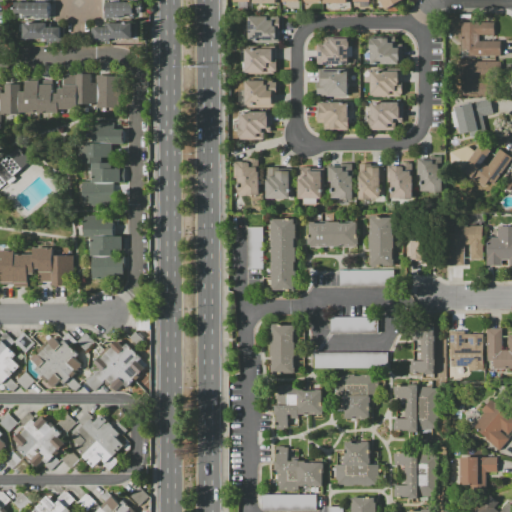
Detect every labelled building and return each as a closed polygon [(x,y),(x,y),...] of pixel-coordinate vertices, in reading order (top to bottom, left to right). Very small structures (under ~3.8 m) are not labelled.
[(381,0),(403,0),(386,9),(381,0)] [(48,2),(51,2),(51,18),(37,18),(37,16),(31,16),(31,14),(21,14),(21,13),(15,13),(15,2),(35,2),(48,2)] [(105,2),(118,2),(133,2),(133,14),(126,14),(126,16),(120,16),(120,18),(105,18),(105,2)] [(278,43),(271,43),(271,41),(249,41),(249,17),(268,17),(268,21),(274,21),(274,24),(278,24),(278,43)] [(461,22),(494,22),(494,35),(478,35),(478,41),(501,41),(501,56),(470,56),(470,50),(460,50),(461,22)] [(24,23),(47,24),(47,28),(61,28),(61,39),(24,39),(24,23)] [(132,24),(132,39),(94,39),(94,27),(108,27),(108,23),(132,24)] [(318,64),(318,34),(333,34),(333,36),(350,36),(350,46),(352,46),(352,57),(348,57),(348,64),(318,64)] [(371,36),(396,36),(396,44),(402,44),(402,64),(371,64),(371,36)] [(245,49),(275,49),(275,59),(277,59),(277,72),(274,72),(274,74),(245,74),(245,49)] [(500,61),(500,74),(479,74),(479,82),(495,82),(495,95),(461,95),(461,67),(469,67),(469,61),(500,61)] [(349,95),(318,95),(318,82),(319,82),(319,68),(349,68),(349,95)] [(401,96),(370,96),(370,69),(401,69),(401,96)] [(77,74),(92,74),(92,82),(97,82),(97,104),(77,104),(77,75),(77,74)] [(59,88),(64,88),(64,75),(77,75),(77,104),(77,105),(72,105),(72,109),(59,109),(59,93),(59,88)] [(97,104),(97,82),(97,76),(118,76),(118,107),(97,107),(97,104)] [(246,80),(275,80),(275,107),(246,107),(246,80)] [(21,114),(21,91),(26,91),(26,81),(39,81),(39,84),(39,113),(39,114),(21,114)] [(21,84),(21,91),(21,114),(1,114),(1,93),(6,93),(6,84),(21,84)] [(39,84),(53,84),(53,93),(59,93),(59,109),(59,113),(39,113),(39,84)] [(491,98),(494,113),(482,116),(487,134),(472,137),(470,132),(461,134),(454,107),(491,98)] [(349,102),(349,129),(325,129),(325,123),(317,123),(317,102),(349,102)] [(370,130),(370,102),(402,102),(402,122),(396,122),(396,130),(370,130)] [(270,112),(270,132),(264,132),(264,140),(239,140),(239,112),(270,112)] [(94,123),(115,123),(115,130),(124,130),(124,144),(113,144),(94,144),(94,123)] [(511,158),(488,190),(462,170),(482,142),(493,150),(482,164),(486,167),(500,149),(511,158)] [(94,144),(113,144),(113,163),(92,163),(83,163),(83,144),(94,144)] [(31,161),(14,176),(16,178),(9,184),(7,182),(1,187),(0,185),(0,164),(20,147),(31,161)] [(418,158),(432,159),(432,157),(444,157),(444,193),(418,193),(418,158)] [(259,158),(258,193),(238,193),(238,178),(234,178),(235,161),(238,161),(238,158),(259,158)] [(388,166),(402,166),(402,164),(403,164),(403,162),(410,162),(410,164),(413,164),(413,199),(387,199),(388,166)] [(113,163),(113,168),(121,168),(121,182),(115,182),(92,182),(92,163),(113,163)] [(352,164),(352,199),(332,199),(332,174),(329,174),(329,164),(352,164)] [(360,164),(384,164),(384,182),(379,182),(379,198),(359,198),(360,164)] [(268,167),(294,167),(294,199),(268,199),(268,167)] [(299,198),(299,167),(314,167),(314,168),(324,168),(324,198),(317,198),(317,204),(303,204),(304,198),(299,198)] [(92,182),(115,182),(115,194),(112,194),(112,206),(83,206),(83,182),(92,182)] [(484,215),(483,259),(470,259),(470,258),(465,258),(465,265),(450,265),(450,226),(470,226),(470,214),(484,215)] [(93,237),(85,238),(84,217),(111,217),(111,225),(118,225),(118,237),(93,237)] [(395,218),(395,266),(369,266),(370,217),(395,218)] [(272,220),(296,220),(296,290),(271,290),(272,220)] [(358,247),(308,247),(309,221),(358,222),(358,247)] [(488,237),(498,237),(498,226),(511,226),(511,265),(509,265),(509,260),(502,260),(502,265),(487,264),(488,237)] [(264,269),(247,268),(247,227),(265,227),(264,269)] [(408,260),(409,244),(411,244),(412,230),(427,230),(427,260),(408,260)] [(93,257),(93,237),(118,237),(127,237),(127,251),(114,251),(114,256),(93,257)] [(55,281),(41,280),(42,270),(35,270),(34,256),(35,249),(55,250),(55,256),(55,281)] [(16,283),(2,282),(3,272),(0,272),(0,251),(17,252),(17,255),(16,283)] [(35,270),(35,274),(29,274),(29,283),(16,283),(17,255),(34,256),(35,270)] [(55,256),(77,257),(76,277),(69,277),(69,286),(54,286),(55,281),(55,256)] [(114,256),(126,256),(126,280),(93,281),(93,257),(114,256)] [(393,270),(393,287),(340,286),(340,270),(393,270)] [(329,334),(329,315),(378,316),(378,334),(329,334)] [(137,330),(137,317),(150,317),(150,330),(137,330)] [(271,323),(296,323),(296,373),(270,372),(271,323)] [(434,326),(434,373),(410,373),(410,361),(421,361),(421,340),(410,340),(410,327),(434,326)] [(488,329),(502,329),(502,350),(508,350),(508,335),(511,335),(511,369),(493,369),(493,362),(488,362),(488,329)] [(482,334),(483,370),(469,370),(469,368),(450,368),(450,331),(465,330),(465,334),(482,334)] [(0,338),(6,332),(15,341),(9,347),(16,355),(14,358),(21,365),(9,377),(18,385),(11,392),(0,381),(0,338)] [(129,337),(135,332),(145,341),(139,347),(129,337)] [(24,333),(35,344),(26,352),(15,341),(24,333)] [(34,368),(38,365),(31,358),(37,353),(39,355),(40,354),(37,351),(46,343),(48,346),(50,344),(48,342),(54,336),(61,343),(64,339),(79,354),(75,358),(83,366),(77,372),(75,370),(70,375),(80,385),(74,392),(66,383),(64,385),(60,381),(53,388),(34,368)] [(96,373),(100,369),(93,363),(99,357),(101,359),(112,348),(110,346),(116,340),(123,347),(126,343),(141,358),(137,362),(145,370),(139,376),(137,374),(132,379),(133,381),(127,387),(124,384),(115,392),(96,373)] [(314,352),(387,353),(387,369),(314,369),(314,352)] [(16,380),(26,371),(35,381),(26,390),(16,380)] [(345,418),(345,403),(343,403),(343,395),(337,395),(337,376),(343,376),(343,374),(354,375),(354,376),(361,376),(361,374),(371,375),(371,376),(379,376),(378,396),(370,396),(370,418),(345,418)] [(323,413),(299,413),(299,419),(288,419),(288,430),(276,430),(276,384),(302,384),(302,389),(324,389),(323,413)] [(393,385),(438,385),(439,431),(394,431),(394,418),(399,418),(399,410),(405,410),(405,398),(393,398),(393,385)] [(473,427),(485,413),(482,411),(492,399),(511,416),(511,430),(508,435),(501,429),(500,431),(508,438),(499,449),(473,427)] [(71,444),(75,441),(71,438),(83,426),(78,421),(88,411),(97,420),(103,415),(108,421),(106,423),(107,424),(114,418),(127,431),(119,440),(124,445),(118,451),(116,449),(115,450),(117,452),(113,457),(118,461),(109,470),(103,465),(105,462),(102,459),(94,467),(71,444)] [(0,423),(9,413),(18,422),(8,432),(0,423)] [(58,423),(67,414),(76,423),(66,432),(58,423)] [(16,449),(20,445),(13,437),(19,431),(22,434),(26,429),(24,427),(32,419),(35,423),(42,416),(48,422),(50,421),(62,434),(59,437),(66,445),(59,452),(57,450),(52,454),(59,461),(51,468),(43,460),(35,468),(16,449)] [(0,431),(3,434),(0,436),(0,437),(8,445),(2,451),(0,449),(0,431)] [(337,485),(337,464),(344,464),(344,441),(353,441),(353,443),(361,443),(361,441),(371,441),(370,464),(380,464),(380,485),(368,485),(368,486),(361,486),(361,485),(353,485),(353,486),(344,486),(344,485),(337,485)] [(276,446),(289,447),(289,459),(299,459),(299,461),(307,461),(307,463),(324,463),(323,486),(299,486),(299,490),(295,490),(295,492),(285,492),(285,490),(276,490),(276,470),(275,470),(275,461),(276,461),(276,446)] [(4,459),(13,450),(22,460),(13,468),(4,459)] [(394,453),(436,453),(436,497),(393,497),(394,486),(405,486),(405,465),(394,465),(394,453)] [(497,457),(497,472),(486,472),(486,489),(461,489),(461,475),(456,475),(456,461),(461,461),(461,457),(497,457)] [(140,506),(130,496),(139,487),(149,497),(140,506)] [(0,511),(0,491),(2,490),(11,499),(3,507),(8,511),(0,511)] [(96,511),(106,502),(101,496),(107,490),(119,503),(123,499),(135,511),(96,511)] [(88,510),(79,501),(87,493),(95,502),(88,510)] [(24,511),(15,502),(23,494),(32,503),(24,511)] [(32,511),(41,503),(43,505),(44,504),(42,501),(48,495),(55,503),(59,499),(71,511),(32,511)] [(317,495),(317,511),(262,511),(262,495),(317,495)] [(511,505),(511,511),(476,511),(490,495),(499,502),(495,508),(499,511),(500,511),(508,503),(511,505)] [(350,511),(351,498),(377,498),(377,511),(350,511)]
